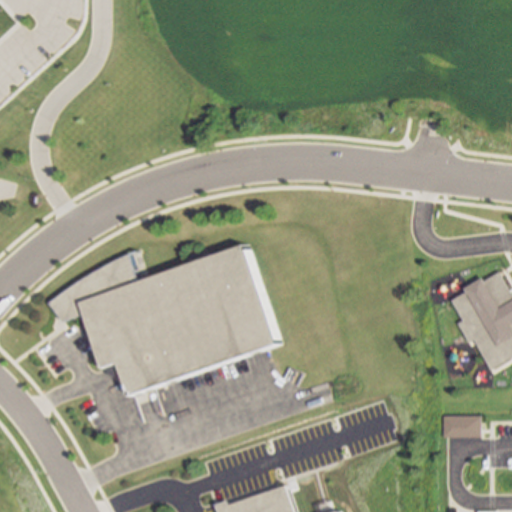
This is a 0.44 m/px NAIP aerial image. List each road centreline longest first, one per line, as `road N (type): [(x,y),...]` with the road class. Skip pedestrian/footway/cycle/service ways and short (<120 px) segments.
road 1 (residential): [(0,293),(70,227),(193,175),(342,165),(511,182)]
road 2 (residential): [(83,511),(0,389)]
